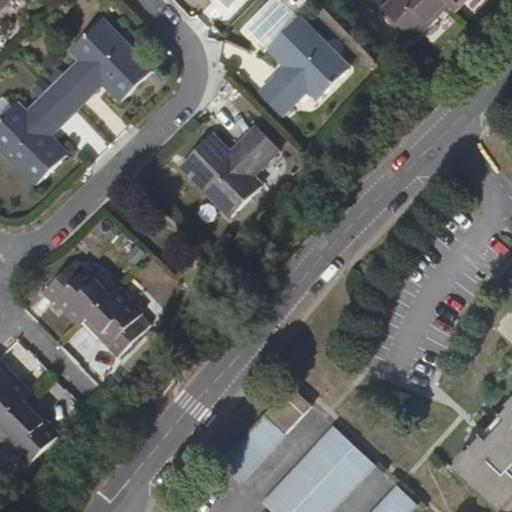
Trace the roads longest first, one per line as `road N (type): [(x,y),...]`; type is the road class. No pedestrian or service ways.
road 1 (residential): [(511,68),(256,332),(104,511)]
road 2 (residential): [(0,251),(53,230),(191,93),(189,48),(142,0)]
road 3 (residential): [(0,305),(86,392)]
